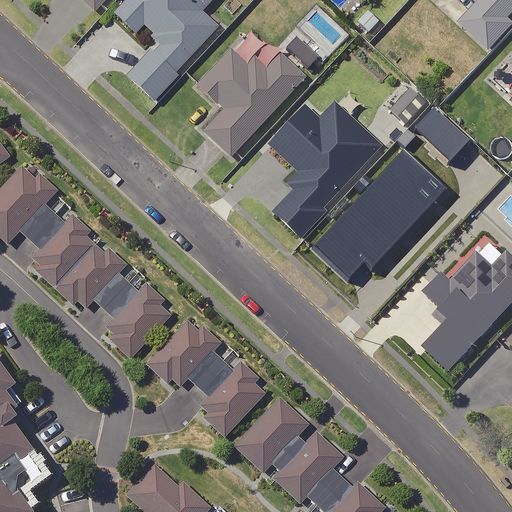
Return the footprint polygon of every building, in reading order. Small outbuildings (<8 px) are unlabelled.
[(77,0),(94,15),(107,0),(77,0)] [(138,38),(144,31),(152,38),(150,40),(158,47),(129,81),(154,103),(216,31),(200,17),(214,0),(131,0),(116,18),(138,38)] [(511,0),(485,0),(486,0),(461,26),(489,53),(511,28),(511,25),(509,22),(511,18),(511,0)] [(245,68),(231,55),(198,90),(224,114),(204,135),(231,160),(303,83),(278,59),(264,73),(252,61),(245,68)] [(420,100),(403,83),(381,105),(398,122),(420,100)] [(319,212),(378,150),(335,109),(320,125),(306,112),(269,151),(298,178),(287,190),(293,196),(273,217),(299,242),(323,216),(319,212)] [(0,163),(10,156),(0,143),(0,163)] [(102,336),(134,365),(176,320),(146,292),(136,303),(113,281),(123,270),(70,221),(61,231),(37,209),(47,199),(20,175),(0,196),(0,240),(5,245),(14,235),(37,257),(28,266),(81,316),(92,303),(113,323),(102,336)] [(219,356),(190,330),(149,374),(178,402),(188,391),(207,409),(198,420),(225,445),(267,401),(238,373),(232,380),(213,362),(219,356)] [(0,511),(22,511),(0,481),(0,478),(23,463),(0,431),(0,397),(9,391),(0,378),(0,511)] [(309,432),(285,409),(241,456),(301,511),(304,511),(309,507),(314,511),(389,511),(392,509),(366,485),(357,494),(335,473),(344,464),(322,444),(314,452),(301,441),(309,432)] [(199,511),(160,475),(135,501),(147,511),(199,511)]
